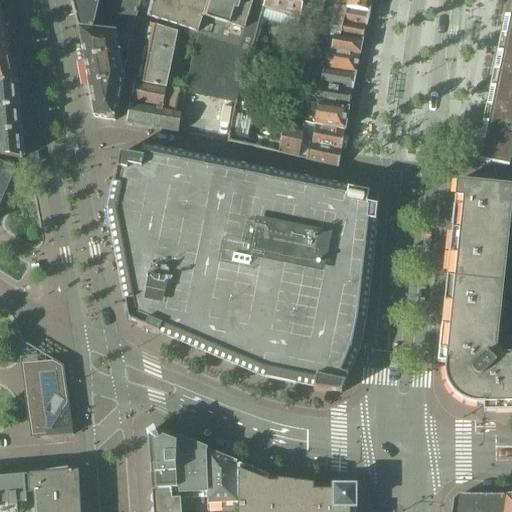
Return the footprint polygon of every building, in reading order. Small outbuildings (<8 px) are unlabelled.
[(69,0),(75,19),(76,21),(78,29),(132,34),(140,0),(69,0)] [(210,0),(152,0),(149,13),(148,17),(146,24),(150,25),(178,34),(196,40),(197,34),(210,0)] [(210,0),(197,34),(233,46),(248,51),(251,52),(260,20),(266,0),(210,0)] [(266,0),(260,20),(293,28),(295,18),(300,20),(321,14),(324,3),(324,0),(266,0)] [(336,0),(335,6),(347,8),(348,0),(336,0)] [(348,0),(347,8),(369,12),(371,0),(348,0)] [(366,27),(369,12),(347,8),(335,6),(324,3),(321,14),(342,19),(341,22),(366,27)] [(511,9),(511,12),(506,11),(501,36),(506,37),(503,53),(498,52),(493,72),(499,74),(496,90),(490,89),(486,108),(492,110),(488,127),(482,126),(478,145),(484,146),(481,162),(510,169),(511,163),(511,9)] [(362,41),(366,27),(341,22),(342,19),(321,14),(319,23),(329,25),(328,26),(331,27),(342,29),(340,39),(362,43),(362,41)] [(329,37),(331,27),(328,26),(329,25),(319,23),(317,35),(329,37)] [(178,34),(150,25),(146,43),(174,51),(178,34)] [(0,57),(9,55),(3,26),(0,26),(0,57)] [(342,29),(331,27),(329,37),(333,37),(330,50),(359,55),(362,43),(340,39),(342,29)] [(129,51),(132,34),(78,29),(84,59),(129,51)] [(238,103),(248,63),(249,60),(246,59),(248,51),(233,46),(197,34),(196,40),(194,50),(193,56),(192,63),(190,69),(189,75),(188,79),(186,92),(186,93),(232,102),(238,103)] [(174,51),(146,43),(142,62),(170,69),(174,51)] [(312,47),(309,66),(356,74),(359,55),(330,50),(312,47)] [(129,51),(84,59),(88,84),(123,79),(129,51)] [(0,86),(15,83),(9,55),(0,57),(0,86)] [(170,69),(142,62),(137,82),(166,88),(170,69)] [(352,90),(356,74),(309,66),(306,84),(321,83),(321,87),(352,90)] [(114,120),(123,79),(88,84),(94,118),(114,120)] [(135,81),(130,102),(162,108),(166,88),(137,82),(135,81)] [(0,110),(17,108),(15,83),(0,86),(0,110)] [(348,109),(352,90),(321,87),(321,83),(306,84),(304,101),(308,102),(348,109)] [(182,112),(186,93),(186,92),(176,89),(166,88),(162,108),(182,112)] [(162,108),(130,102),(127,123),(159,129),(162,108)] [(348,109),(308,102),(305,121),(317,123),(317,126),(345,131),(348,109)] [(0,133),(19,133),(17,108),(0,110),(0,133)] [(162,108),(159,129),(179,133),(182,112),(162,108)] [(305,121),(304,128),(301,144),(312,146),(312,143),(341,150),(345,131),(317,126),(317,123),(305,121)] [(282,124),(280,140),(279,154),(298,158),(301,144),(304,128),(282,124)] [(247,147),(250,134),(231,129),(227,142),(247,147)] [(22,160),(19,133),(0,133),(0,157),(18,161),(22,160)] [(279,154),(280,140),(257,135),(254,148),(279,154)] [(341,151),(341,150),(312,143),(312,146),(301,144),(298,158),(338,168),(341,151)] [(208,173),(120,155),(114,185),(123,187),(122,196),(118,211),(138,314),(148,319),(164,326),(173,329),(171,337),(170,336),(169,339),(173,341),(264,379),(314,389),(314,391),(331,393),(348,350),(344,348),(350,321),(354,322),(368,205),(208,173)] [(0,163),(0,206),(6,194),(16,171),(0,163)] [(511,413),(511,356),(503,356),(496,349),(511,202),(511,188),(456,183),(437,364),(445,365),(445,369),(445,372),(445,375),(445,378),(445,380),(446,383),(447,386),(449,388),(450,391),(452,393),(453,395),(455,397),(458,399),(460,401),(462,402),(465,403),(468,404),(470,405),(473,406),(476,406),(479,406),(483,406),(483,414),(511,413)] [(63,366),(30,370),(39,438),(73,435),(63,366)] [(179,491),(176,440),(155,432),(148,436),(152,493),(179,491)] [(206,494),(204,452),(205,450),(178,439),(177,441),(176,440),(179,491),(180,507),(195,506),(194,494),(206,494)] [(238,503),(234,464),(205,450),(204,452),(206,494),(207,505),(238,503)] [(355,511),(355,492),(355,488),(333,487),(333,492),(314,492),(314,487),(314,486),(279,481),(239,466),(238,467),(235,466),(235,464),(234,464),(238,503),(238,511),(355,511)] [(80,511),(79,487),(78,473),(67,474),(67,470),(55,472),(47,473),(47,475),(39,476),(28,477),(27,477),(30,511),(80,511)] [(30,511),(27,477),(3,479),(0,479),(0,511),(30,511)] [(180,511),(180,507),(179,491),(152,493),(153,511),(180,511)] [(497,511),(500,495),(459,496),(453,501),(451,511),(497,511)] [(511,511),(511,496),(504,497),(501,511),(511,511)]
